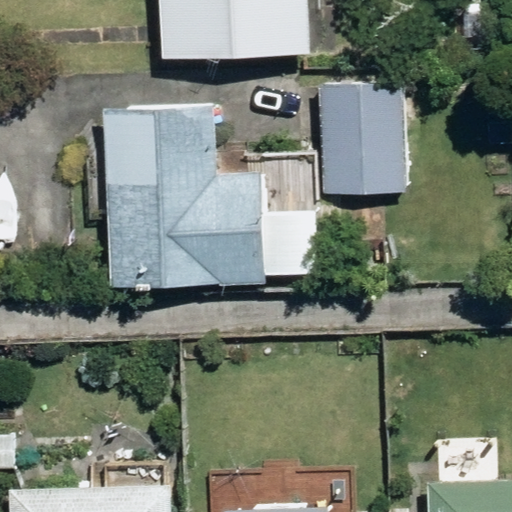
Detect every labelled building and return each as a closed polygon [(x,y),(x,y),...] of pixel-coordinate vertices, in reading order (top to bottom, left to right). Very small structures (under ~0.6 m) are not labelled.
[(333,0),(183,0),(183,46),(333,47),(333,0)] [(420,74),(335,74),(335,184),(420,184),(420,74)] [(241,92),(123,94),(125,281),(286,279),(286,266),(341,266),(340,206),(286,206),(285,159),(242,159),(241,92)] [(511,511),(511,473),(495,472),(497,436),(442,434),(439,511),(511,511)] [(194,511),(194,472),(30,476),(30,511),(194,511)] [(363,511),(364,495),(258,492),(257,511),(363,511)]
